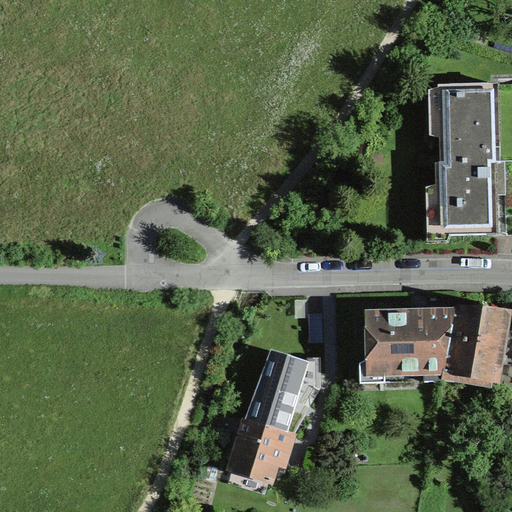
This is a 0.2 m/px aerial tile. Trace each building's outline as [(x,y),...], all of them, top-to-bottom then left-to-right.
[(435,164),(437,235),(497,234),(495,178),(505,177),(505,169),(505,160),(500,161),(498,84),(438,85),(440,163),(435,164)] [(456,311),(454,311),(453,317),(444,371),(494,380),(495,373),(499,373),(500,368),(501,367),(502,360),(499,352),(503,329),(508,324),(509,316),(505,311),(498,310),(492,315),(478,313),(473,313),(468,307),(461,307),(456,311)] [(444,371),(453,317),(428,318),(427,311),(427,312),(415,312),(412,312),(412,318),(391,319),(391,312),(390,312),(390,313),(366,314),(368,363),(368,375),(444,373),(444,371)] [(245,420),(283,432),(288,419),(295,421),(297,415),(302,417),(303,412),(310,392),(297,388),(299,381),(261,369),(245,420)] [(283,432),(245,420),(230,470),(271,482),(276,464),(284,466),(287,460),(289,453),(281,450),(286,433),(283,432)]
